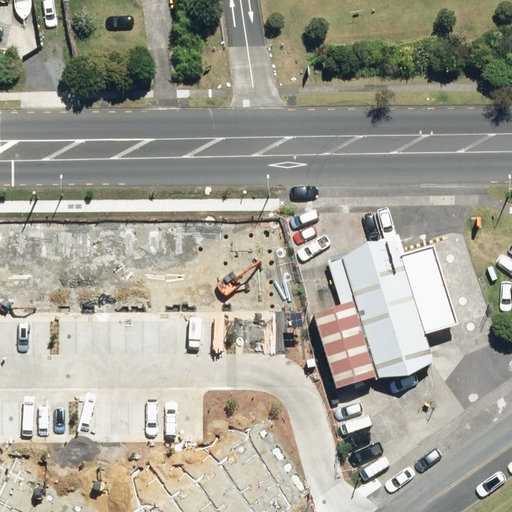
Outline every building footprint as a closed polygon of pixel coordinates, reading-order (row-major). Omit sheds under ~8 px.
[(340,257),(378,377),(430,361),(421,330),(452,321),(437,273),(406,283),(402,271),(396,273),(386,242),(340,257)] [(308,313),(332,388),(372,376),(348,300),(308,313)] [(185,452),(220,441),(214,419),(257,406),(236,336),(213,343),(210,333),(159,348),(170,385),(144,393),(163,458),(185,452)] [(308,375),(273,387),(285,426),(321,415),(308,375)] [(220,441),(185,452),(186,456),(148,468),(160,511),(174,511),(202,504),(200,497),(209,495),(212,506),(237,499),(233,486),(279,473),(265,428),(220,441)]
